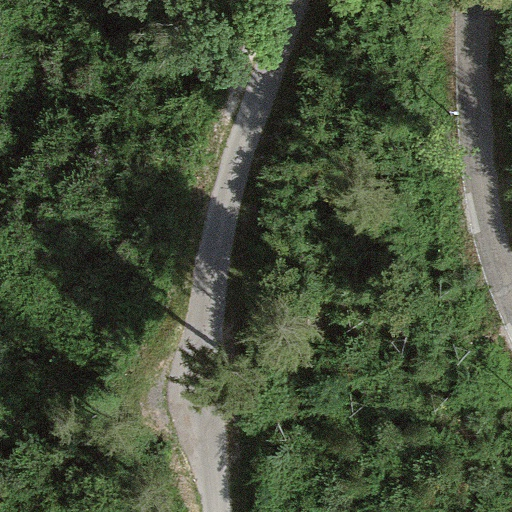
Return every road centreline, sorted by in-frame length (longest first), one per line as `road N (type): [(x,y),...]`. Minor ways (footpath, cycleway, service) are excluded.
road 1 (unclassified): [(218,511),(220,392),(243,175),(298,0)]
road 2 (unclassified): [(470,0),(472,117),(511,310)]
